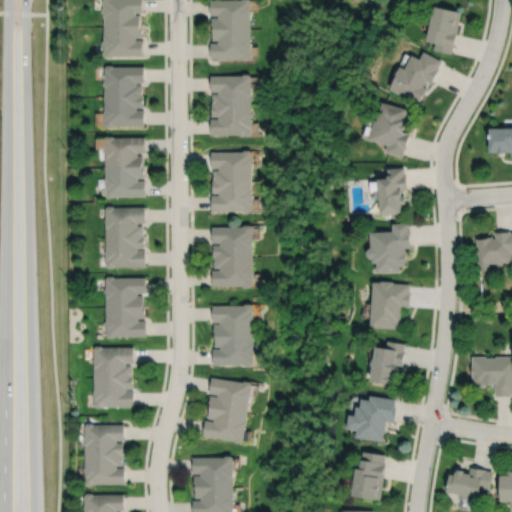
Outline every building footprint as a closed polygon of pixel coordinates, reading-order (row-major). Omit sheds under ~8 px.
[(104,0),(104,8),(103,8),(103,12),(104,12),(105,40),(103,40),(103,44),(104,44),(105,55),(107,57),(112,57),(114,55),(145,55),(145,39),(137,39),(137,37),(144,37),(144,24),(142,24),(142,14),(137,14),(137,12),(145,12),(145,0),(104,0)] [(210,0),(210,14),(218,14),(218,17),(211,17),(211,29),(213,29),(213,39),(218,39),(218,42),(210,42),(210,58),(242,57),(243,59),(248,59),(251,57),(250,0),(210,0)] [(436,5),(428,40),(436,42),(434,49),(452,53),(453,47),(454,47),(462,11),(436,5)] [(424,51),(420,58),(412,54),(405,68),(400,66),(393,79),(394,79),(390,88),(411,100),(412,98),(419,102),(427,87),(423,85),(426,80),(432,82),(439,69),(438,68),(442,60),(424,51)] [(105,67),(105,125),(108,127),(113,127),(115,125),(146,125),(146,109),(138,109),(138,107),(145,107),(145,95),(143,95),(143,84),(137,84),(137,82),(146,82),(146,66),(115,66),(113,65),(107,65),(105,67)] [(242,75),(210,75),(210,91),(218,91),(218,93),(212,93),(212,103),(211,103),(211,116),(218,116),(218,118),(210,118),(211,135),(242,134),(244,136),(249,136),(251,134),(251,76),(248,74),(243,74),(242,75)] [(382,102),(379,114),(378,113),(377,118),(378,118),(378,120),(375,120),(369,139),(388,144),(386,151),(403,156),(405,149),(406,149),(411,132),(403,130),(405,124),(408,125),(410,118),(405,117),(407,109),(382,102)] [(511,128),(490,128),(491,152),(498,151),(498,153),(507,153),(507,152),(511,152),(511,156),(511,128)] [(106,138),(106,196),(108,198),(114,197),(115,196),(147,195),(146,180),(139,180),(139,177),(146,177),(146,165),(144,165),(144,155),(138,155),(138,152),(147,152),(147,137),(115,137),(113,136),(108,136),(106,138)] [(242,151),(210,152),(211,167),(218,167),(218,169),(213,169),(213,180),(212,180),(212,192),(219,192),(219,195),(211,195),(211,211),(243,211),(244,212),(249,212),(252,211),(251,152),(249,150),(243,150),(242,151)] [(388,169),(388,179),(379,179),(382,215),(403,213),(402,204),(406,203),(406,196),(403,196),(402,190),(407,189),(406,174),(405,174),(404,167),(388,169)] [(106,208),(107,266),(109,268),(114,268),(116,266),(147,266),(147,250),(139,250),(139,248),(146,248),(146,236),(144,236),(144,225),(139,225),(139,223),(147,223),(147,207),(115,207),(114,206),(108,206),(106,208)] [(371,260),(373,259),(373,264),(377,264),(377,272),(400,271),(400,266),(406,266),(406,263),(407,263),(406,254),(405,254),(405,248),(411,247),(411,230),(409,230),(409,223),(392,223),(393,231),(370,232),(371,248),(370,248),(367,252),(367,256),(371,260)] [(242,227),(211,227),(211,243),(219,243),(219,245),(212,245),(212,257),(214,257),(214,268),(220,268),(220,270),(211,270),(211,286),(243,286),(244,288),(251,288),(253,286),(253,275),(254,275),(254,271),(252,271),(252,243),(254,243),(254,238),(252,238),(252,228),(250,225),(244,225),(242,227)] [(477,239),(479,271),(490,270),(490,263),(497,263),(497,264),(507,263),(507,262),(511,262),(511,231),(511,232),(511,230),(495,232),(496,239),(493,239),(493,236),(484,237),(484,238),(477,239)] [(106,278),(106,289),(105,289),(105,293),(106,293),(107,321),(105,321),(105,325),(107,325),(107,336),(109,338),(114,338),(116,336),(148,336),(147,321),(139,321),(139,318),(147,318),(147,306),(145,306),(145,296),(139,296),(139,293),(147,293),(147,278),(115,278),(114,277),(108,276),(106,278)] [(374,282),(371,328),(399,329),(399,322),(402,322),(403,312),(401,312),(402,307),(410,308),(411,292),(410,292),(410,284),(394,283),(394,282),(382,281),(381,282),(374,282)] [(244,306),(212,306),(212,322),(220,322),(220,324),(213,324),(214,335),(215,335),(215,347),(220,347),(220,349),(212,349),(213,362),(244,361),(246,363),(252,363),(254,361),(253,307),(250,305),(245,305),(244,306)] [(388,341),(387,348),(377,347),(376,358),(372,358),(371,369),(374,370),(372,383),(393,387),(395,378),(397,378),(398,370),(396,370),(397,365),(403,366),(405,351),(406,343),(388,341)] [(94,348),(95,362),(92,363),(93,404),(95,406),(100,406),(102,404),(133,404),(133,388),(125,388),(125,386),(132,386),(132,373),(131,373),(131,363),(125,363),(125,361),(133,361),(133,347),(103,348),(102,347),(96,346),(94,348)] [(473,357),(473,367),(472,367),(472,376),(473,376),(473,387),(486,387),(486,386),(495,385),(495,397),(511,397),(511,396),(511,395),(511,356),(496,357),(496,358),(486,358),(486,357),(473,357)] [(243,379),(211,375),(209,391),(218,392),(217,394),(210,393),(208,406),(209,406),(208,416),(214,417),(213,419),(205,418),(202,434),(234,438),(235,440),(241,440),(243,439),(251,381),(249,379),(244,378),(243,379)] [(371,393),(370,397),(362,396),(361,404),(357,403),(355,412),(349,411),(347,425),(357,427),(356,435),(382,439),(384,432),(385,432),(387,419),(394,421),(397,405),(395,404),(396,397),(371,393)] [(84,423),(84,429),(83,429),(83,434),(82,434),(83,438),(83,475),(84,475),(84,482),(86,483),(91,483),(93,482),(124,481),(124,465),(116,466),(116,463),(121,463),(121,460),(123,460),(122,454),(122,453),(123,453),(123,440),(116,440),(115,438),(124,438),(124,422),(92,423),(91,421),(85,421),(84,423)] [(363,449),(361,465),(357,464),(355,477),(352,476),(351,486),(354,486),(353,493),(381,498),(386,461),(385,461),(386,453),(363,449)] [(224,455),(192,455),(192,471),(201,471),(201,474),(193,474),(194,486),(195,486),(195,496),(201,496),(201,499),(192,499),(192,511),(233,511),(233,455),(231,453),(226,453),(224,455)] [(451,471),(449,483),(448,483),(447,490),(458,492),(457,496),(467,498),(468,493),(478,495),(480,486),(489,488),(492,470),(485,469),(485,468),(470,466),(469,471),(462,470),(462,467),(456,466),(455,472),(451,471)] [(499,473),(499,499),(509,498),(509,506),(511,506),(511,469),(507,469),(507,473),(499,473)] [(83,494),(83,504),(82,504),(82,508),(83,508),(83,511),(121,511),(115,511),(115,508),(123,508),(123,493),(92,493),(90,491),(85,491),(83,494)]
